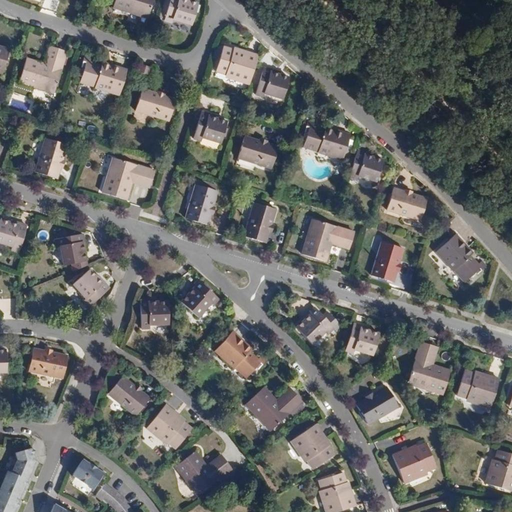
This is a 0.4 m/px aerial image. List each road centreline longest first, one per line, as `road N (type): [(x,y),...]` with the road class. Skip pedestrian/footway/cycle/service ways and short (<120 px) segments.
road 1 (residential): [(226,2),(426,169),(511,265)]
road 2 (residential): [(226,2),(204,52),(178,61),(0,4)]
road 3 (residential): [(511,343),(275,273)]
road 4 (residential): [(387,511),(336,400),(255,308)]
road 5 (residential): [(151,229),(0,183)]
road 6 (residential): [(101,349),(151,229)]
road 7 (residential): [(101,349),(158,377),(207,418)]
road 8 (residential): [(157,511),(102,457),(62,436)]
